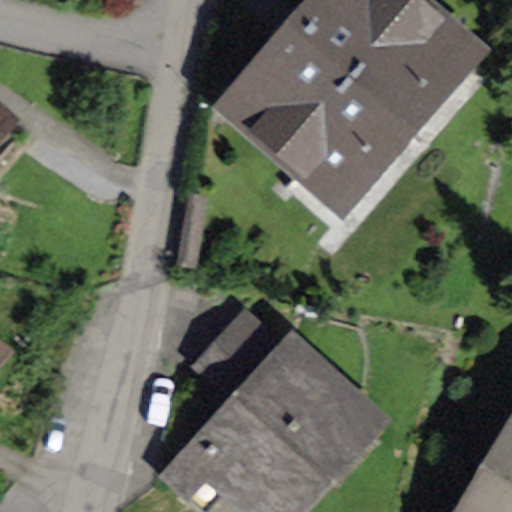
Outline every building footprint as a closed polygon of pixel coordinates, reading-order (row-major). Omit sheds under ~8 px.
[(343,224),(492,54),(429,0),(309,0),(213,111),(343,224)] [(0,147),(21,124),(0,106),(0,147)] [(197,268),(208,199),(187,196),(176,265),(197,268)] [(190,368),(228,402),(159,478),(196,511),(204,511),(218,497),(234,511),(314,511),(392,427),(290,334),(281,344),(243,310),(190,368)] [(0,374),(15,357),(0,343),(0,374)] [(511,511),(511,418),(456,511),(511,511)]
